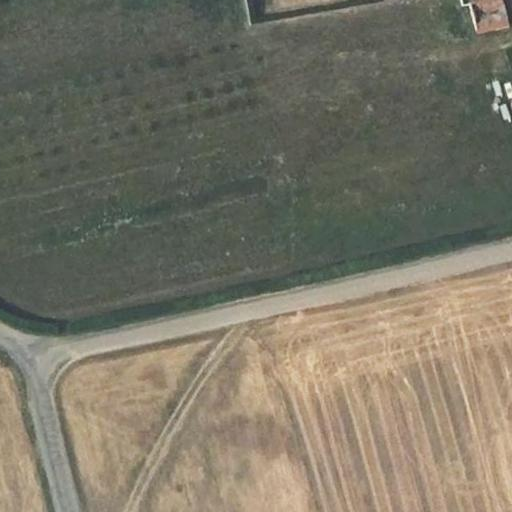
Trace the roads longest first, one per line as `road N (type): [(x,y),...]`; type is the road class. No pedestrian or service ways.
road 1 (unclassified): [(511,252),(36,355)]
road 2 (unclassified): [(36,355),(63,511)]
